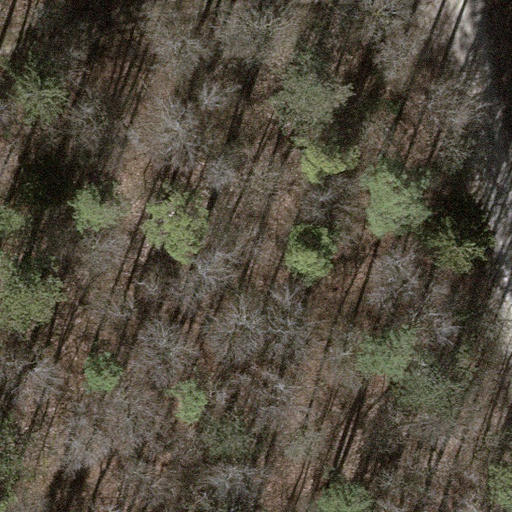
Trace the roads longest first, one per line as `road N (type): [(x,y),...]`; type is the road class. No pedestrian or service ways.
road 1 (track): [(276,0),(0,32)]
road 2 (track): [(511,235),(464,0)]
